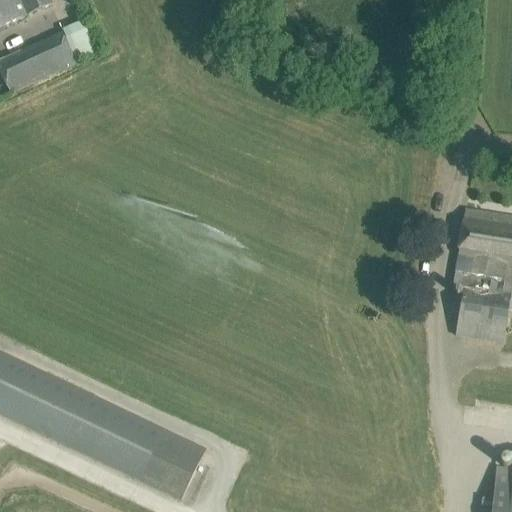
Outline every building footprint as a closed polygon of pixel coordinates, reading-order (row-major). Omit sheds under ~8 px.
[(0,0),(0,27),(46,7),(52,4),(50,0),(0,0)] [(0,66),(0,72),(11,97),(75,67),(62,37),(0,66)] [(464,291),(456,340),(503,347),(504,337),(511,337),(511,295),(511,292),(511,218),(466,211),(454,289),(464,291)] [(0,416),(181,502),(205,450),(0,352),(0,416)] [(511,376),(472,371),(467,409),(511,416),(511,376)] [(511,511),(511,473),(501,472),(497,501),(483,499),(482,507),(496,509),(495,511),(511,511)]
